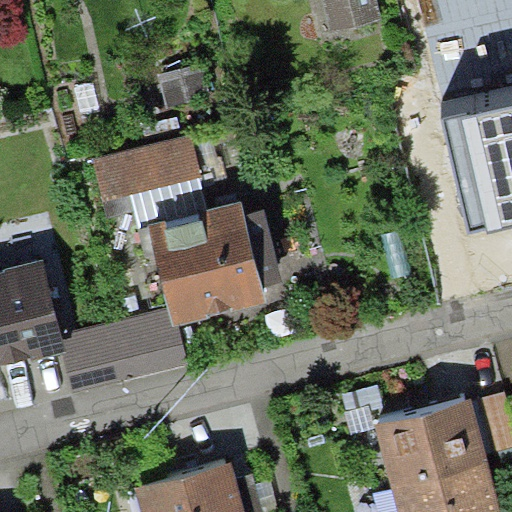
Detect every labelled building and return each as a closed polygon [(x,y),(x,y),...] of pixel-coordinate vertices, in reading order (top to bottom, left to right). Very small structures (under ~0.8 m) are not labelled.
[(379,19),(374,0),(311,0),(320,33),(379,19)] [(511,103),(443,119),(469,233),(487,229),(488,233),(511,226),(511,103)] [(93,157),(104,200),(131,193),(198,177),(201,175),(190,132),(93,157)] [(206,210),(198,177),(131,193),(139,229),(149,227),(148,224),(206,210)] [(206,210),(148,224),(149,227),(168,306),(173,325),(179,324),(227,312),(266,302),(262,287),(282,282),(264,209),(244,214),(241,201),(206,210)] [(0,272),(0,366),(14,363),(62,351),(66,350),(62,332),(43,257),(3,267),(4,272),(0,272)] [(168,306),(62,332),(66,350),(62,351),(73,392),(189,363),(179,324),(173,325),(168,306)] [(505,391),(472,400),(486,454),(511,446),(511,417),(506,397),(505,391)] [(374,424),(397,511),(499,511),(501,511),(486,454),(472,400),(471,398),(374,424)] [(137,489),(142,511),(245,511),(237,477),(234,464),(137,489)] [(237,477),(245,511),(263,511),(253,473),(237,477)]
